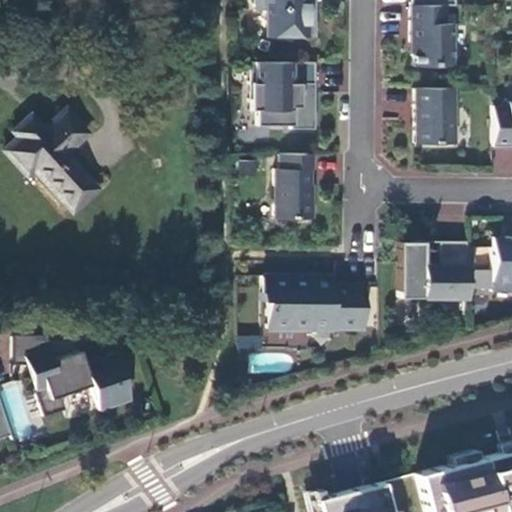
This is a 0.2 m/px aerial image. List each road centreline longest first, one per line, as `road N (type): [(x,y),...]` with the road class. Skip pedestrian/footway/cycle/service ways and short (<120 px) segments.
road 1 (tertiary): [(94,511),(221,447),(511,362)]
road 2 (residential): [(361,0),(359,173)]
road 3 (residential): [(359,173),(378,188),(511,191)]
